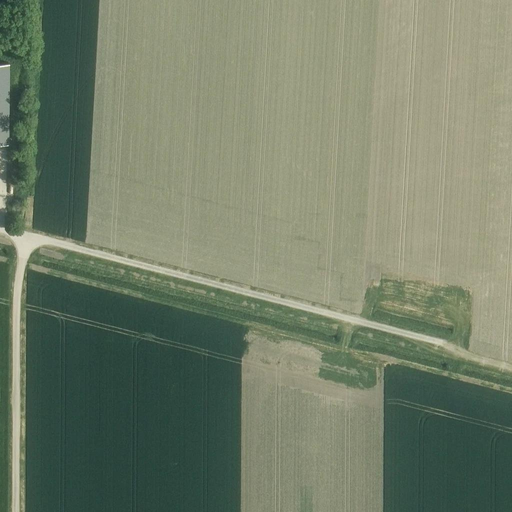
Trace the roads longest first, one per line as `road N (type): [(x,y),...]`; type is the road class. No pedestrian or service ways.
road 1 (unclassified): [(437,342),(26,237)]
road 2 (unclassified): [(16,511),(17,295),(26,237)]
